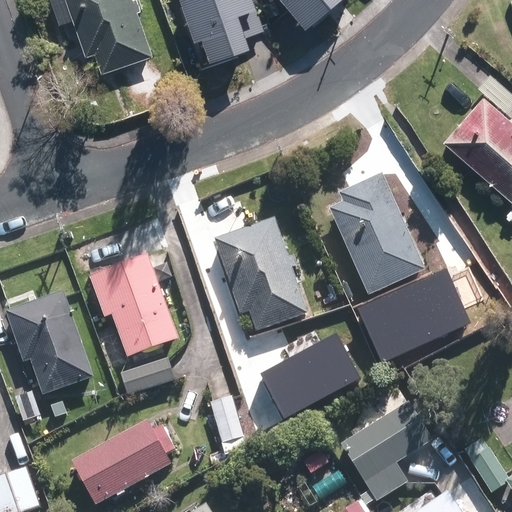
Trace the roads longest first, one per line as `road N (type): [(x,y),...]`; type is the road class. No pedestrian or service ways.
road 1 (residential): [(57,190),(283,107),(397,29),(421,0)]
road 2 (residential): [(0,31),(57,190)]
